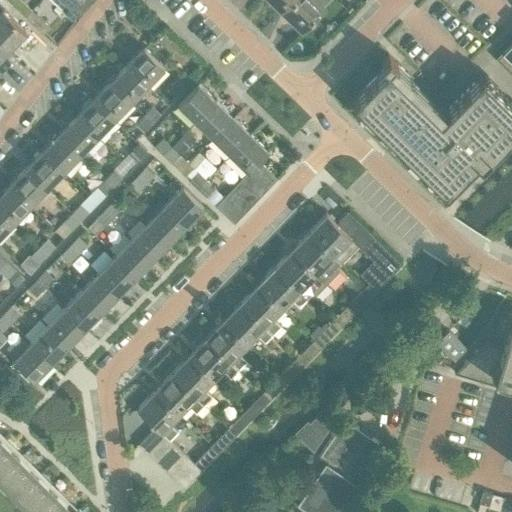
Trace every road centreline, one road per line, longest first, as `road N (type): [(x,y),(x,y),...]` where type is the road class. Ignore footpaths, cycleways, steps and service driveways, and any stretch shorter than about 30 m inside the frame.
road 1 (residential): [(119,511),(104,392),(342,147)]
road 2 (residential): [(511,277),(429,227),(342,147)]
road 3 (residential): [(108,0),(0,141)]
road 4 (residential): [(297,93),(199,0)]
road 5 (residential): [(297,93),(394,0)]
